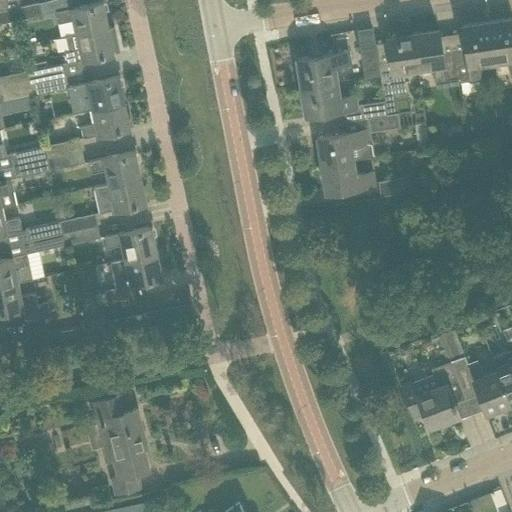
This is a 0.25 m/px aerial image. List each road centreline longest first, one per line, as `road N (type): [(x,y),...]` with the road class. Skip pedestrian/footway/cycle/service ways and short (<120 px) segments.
road 1 (residential): [(210,354),(134,0)]
road 2 (tertiary): [(281,338),(213,30)]
road 3 (residential): [(420,0),(213,30)]
road 4 (tertiary): [(352,511),(281,338)]
road 5 (residential): [(383,511),(511,456)]
